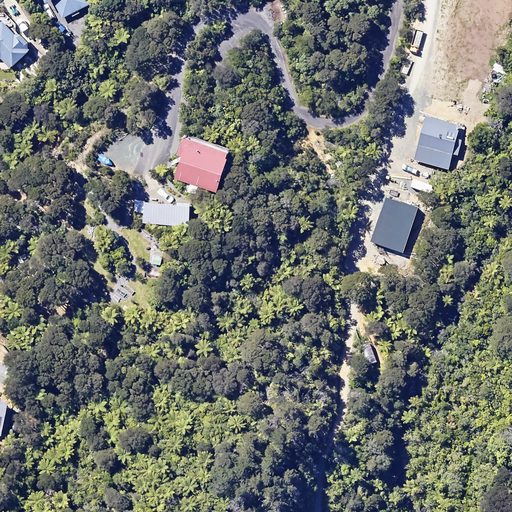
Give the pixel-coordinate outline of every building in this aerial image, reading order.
[(40,0),(43,5),(51,1),(57,17),(90,4),(87,0),(40,0)] [(0,18),(0,59),(4,64),(24,46),(0,18)] [(426,116),(414,160),(449,169),(460,125),(426,116)] [(236,155),(184,133),(175,154),(183,157),(173,179),(218,198),(236,155)] [(386,196),(371,241),(403,252),(418,207),(386,196)] [(190,205),(144,203),(143,223),(189,225),(190,205)]
